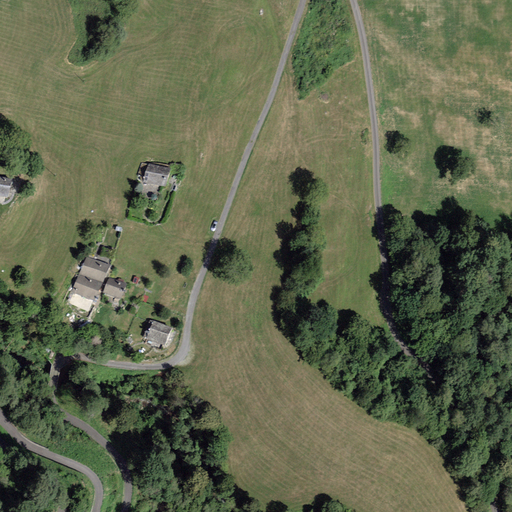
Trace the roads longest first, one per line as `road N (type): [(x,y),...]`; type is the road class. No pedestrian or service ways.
road 1 (track): [(123,511),(124,470),(56,396),(54,373),(65,359),(120,369),(173,361),(303,0)]
road 2 (unclassified): [(353,0),(366,60),(389,322),(466,427),(495,511)]
road 3 (track): [(0,417),(21,438),(96,477),(96,511)]
